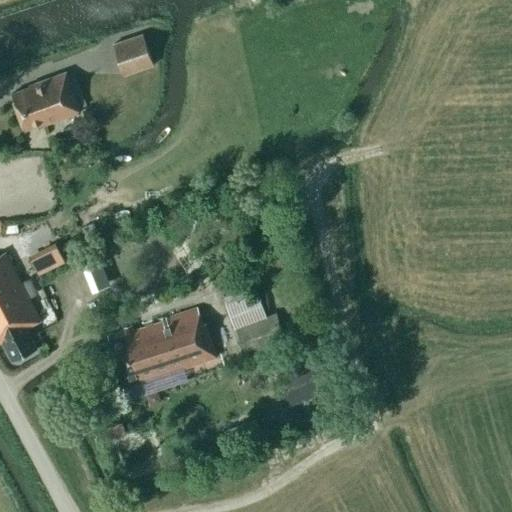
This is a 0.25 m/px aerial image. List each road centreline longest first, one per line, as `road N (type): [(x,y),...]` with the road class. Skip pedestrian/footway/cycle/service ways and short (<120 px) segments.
road 1 (track): [(180,511),(275,487),(366,420),(315,199),(331,163),(375,152)]
road 2 (tertiary): [(67,511),(0,386)]
